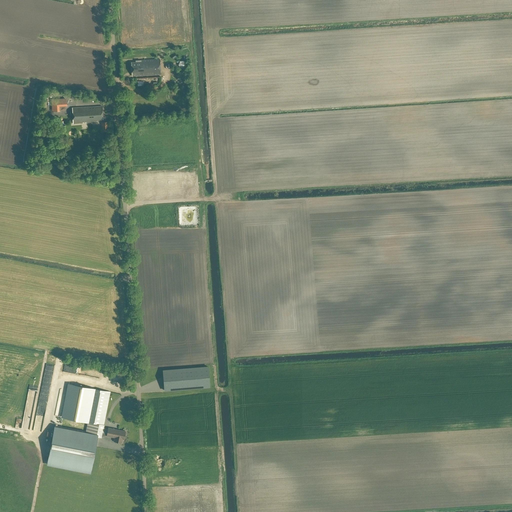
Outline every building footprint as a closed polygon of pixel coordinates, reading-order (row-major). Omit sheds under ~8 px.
[(131,76),(160,74),(159,59),(135,61),(135,62),(131,62),(131,76)] [(97,120),(102,120),(101,106),(72,108),(73,124),(92,122),(92,121),(97,121),(97,120)] [(50,383),(54,366),(45,365),(41,383),(47,385),(47,382),(50,383)] [(208,367),(163,370),(164,390),(209,387),(208,367)] [(85,432),(55,426),(47,464),(90,473),(97,436),(101,437),(106,435),(106,436),(114,437),(113,441),(121,443),(122,439),(124,439),(125,431),(108,428),(107,433),(102,433),(103,425),(110,393),(69,384),(62,417),(87,422),(85,432)]
